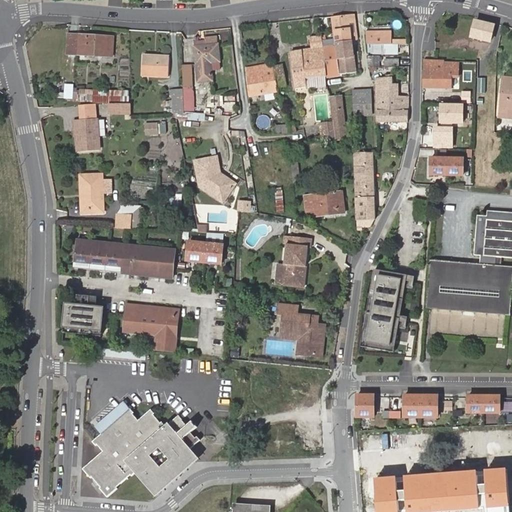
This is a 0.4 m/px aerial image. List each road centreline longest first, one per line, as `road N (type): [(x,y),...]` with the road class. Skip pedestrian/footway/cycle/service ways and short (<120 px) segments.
road 1 (residential): [(27,507),(40,195),(9,63)]
road 2 (residential): [(421,0),(416,126),(404,176),(360,268),(346,386)]
road 3 (residential): [(0,19),(48,7),(194,15),(299,0)]
road 4 (residential): [(346,470),(210,475),(160,511)]
road 5 (residential): [(346,386),(511,386)]
